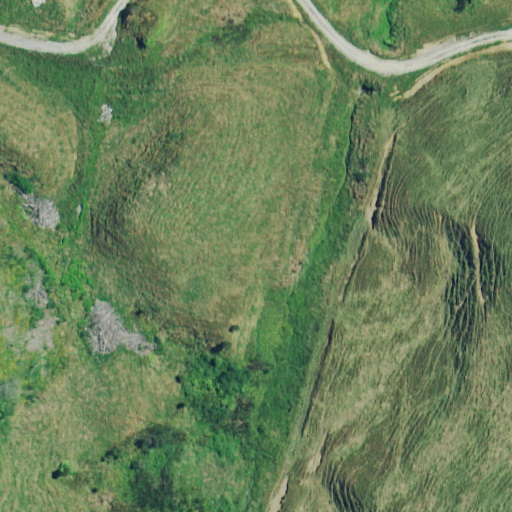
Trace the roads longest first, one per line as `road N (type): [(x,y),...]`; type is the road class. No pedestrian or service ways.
road 1 (track): [(511,49),(498,45),(435,66),(398,88),(324,46),(282,0)]
road 2 (track): [(131,0),(87,35),(0,35)]
